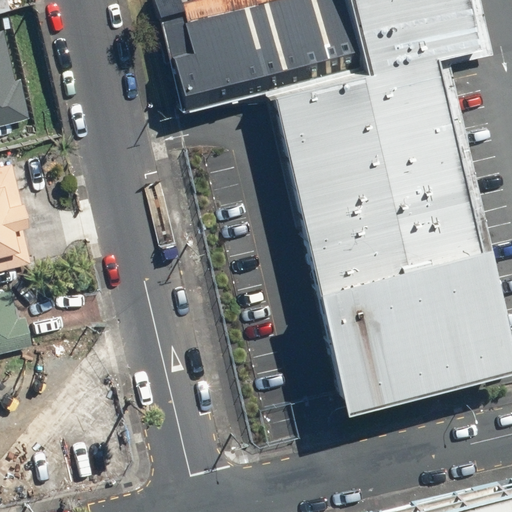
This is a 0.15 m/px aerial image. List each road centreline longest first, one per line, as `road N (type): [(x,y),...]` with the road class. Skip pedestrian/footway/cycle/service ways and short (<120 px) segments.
road 1 (unclassified): [(199,506),(76,0)]
road 2 (residential): [(199,506),(511,433)]
